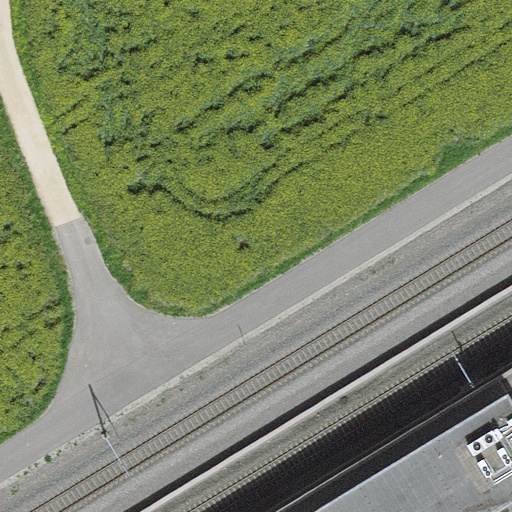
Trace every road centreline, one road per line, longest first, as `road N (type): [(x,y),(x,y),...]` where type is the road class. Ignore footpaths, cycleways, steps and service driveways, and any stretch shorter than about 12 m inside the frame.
road 1 (unclassified): [(511,152),(139,377)]
road 2 (unclassified): [(0,58),(139,377)]
road 3 (unclassified): [(139,377),(0,461)]
